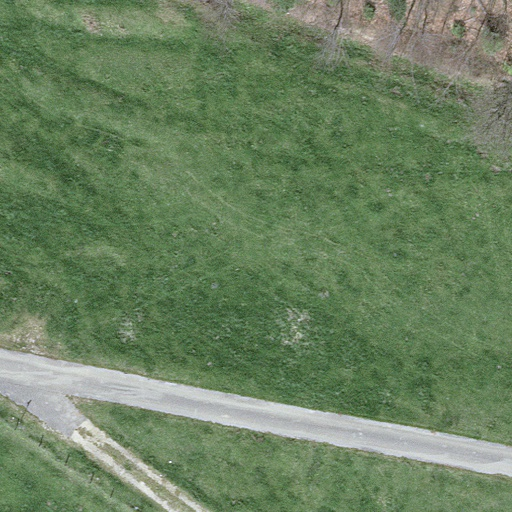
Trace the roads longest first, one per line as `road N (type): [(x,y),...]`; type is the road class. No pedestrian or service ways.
road 1 (track): [(511,463),(0,372)]
road 2 (track): [(3,373),(182,511)]
